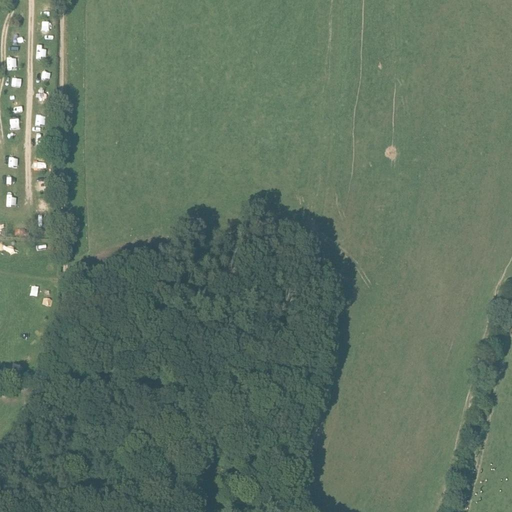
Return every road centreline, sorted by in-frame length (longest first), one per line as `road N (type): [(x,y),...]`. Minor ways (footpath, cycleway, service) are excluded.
road 1 (track): [(65,280),(249,227),(281,226),(313,241),(323,263),(325,370),(297,491),(303,511)]
road 2 (track): [(62,0),(65,280)]
road 3 (track): [(65,280),(45,382),(0,460)]
